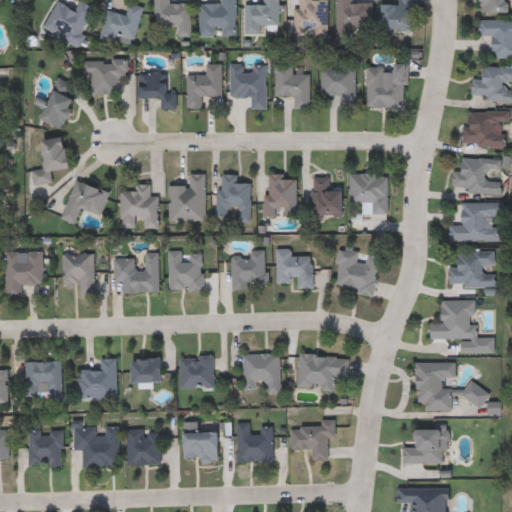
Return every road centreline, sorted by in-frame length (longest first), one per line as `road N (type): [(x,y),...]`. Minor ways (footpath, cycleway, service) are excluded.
road 1 (residential): [(444,0),(423,144),(419,268),(388,347),(358,511)]
road 2 (residential): [(388,347),(333,327),(0,335)]
road 3 (residential): [(0,508),(361,496)]
road 4 (residential): [(423,144),(113,144)]
